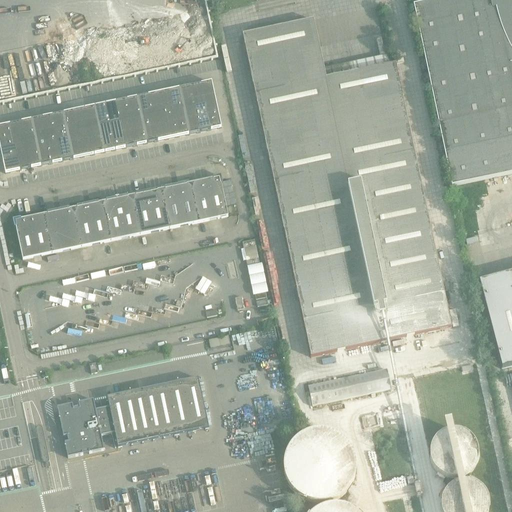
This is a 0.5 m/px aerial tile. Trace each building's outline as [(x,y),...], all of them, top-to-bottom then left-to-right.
[(413,6),(444,153),(452,187),(511,174),(511,51),(511,50),(509,47),(508,43),(505,38),(503,34),(502,29),(500,25),(499,20),(497,15),(496,11),(493,0),(443,0),(414,6),(413,6)] [(511,0),(493,0),(496,11),(497,15),(499,20),(500,25),(502,29),(503,34),(505,38),(508,43),(509,47),(511,50),(511,51),(511,0)] [(452,329),(396,65),(326,80),(314,21),(242,36),(311,358),(452,329)] [(221,129),(211,83),(0,128),(0,148),(5,175),(221,129)] [(213,180),(191,184),(199,223),(228,217),(222,185),(223,185),(221,177),(213,179),(213,180)] [(170,230),(199,223),(191,184),(187,185),(187,184),(165,189),(165,190),(161,191),(170,230)] [(140,236),(170,230),(161,191),(158,192),(157,190),(136,195),(136,196),(132,197),(140,236)] [(107,202),(103,203),(111,242),(140,236),(132,197),(128,198),(128,197),(106,201),(107,202)] [(82,248),(111,242),(103,203),(99,204),(99,203),(77,207),(77,209),(73,209),(82,248)] [(48,215),(44,216),(52,255),(82,248),(73,209),(69,210),(69,209),(48,214),(48,215)] [(23,261),(52,255),(44,216),(21,220),(21,219),(13,221),(14,227),(16,227),(23,261)] [(254,241),(242,243),(247,268),(259,265),(254,241)] [(511,273),(479,282),(502,370),(511,367),(511,273)] [(241,298),(235,300),(237,312),(244,310),(241,298)] [(387,371),(308,387),(312,407),(391,391),(387,371)] [(72,406),(57,409),(63,438),(67,437),(68,445),(65,445),(68,459),(104,452),(101,437),(112,435),(115,449),(209,429),(198,380),(107,399),(109,409),(96,412),(94,401),(78,404),(79,408),(73,409),(72,406)] [(43,430),(36,431),(42,462),(49,460),(43,430)] [(357,469),(357,468),(356,461),(354,454),(351,449),(349,445),(346,442),(340,437),(335,435),(332,433),(328,432),(321,431),(314,432),(306,434),(303,435),(300,437),(294,442),(289,448),(286,454),(284,457),(283,461),(283,468),(283,475),(285,482),(288,487),(293,494),(298,498),(301,500),(305,502),(311,504),(318,505),(325,505),(333,503),(339,500),(342,498),(345,495),(350,489),(354,483),(356,476),(357,469)] [(479,457),(479,452),(477,448),(475,444),(473,440),(469,437),(465,434),(461,433),(455,432),(452,432),(446,433),(441,435),(437,439),(434,443),(431,447),(430,452),(429,456),(430,461),(431,465),(433,469),(436,473),(440,477),(444,480),(448,481),(453,481),(456,481),(462,480),(467,478),(471,475),(474,472),(477,467),(478,463),(479,457)] [(489,511),(490,508),(490,507),(489,502),(488,498),(486,494),(482,489),(478,486),(473,484),(467,483),(464,483),(460,483),(455,485),(450,487),(447,491),(444,494),(442,499),(441,504),(440,508),(440,511),(489,511)]
